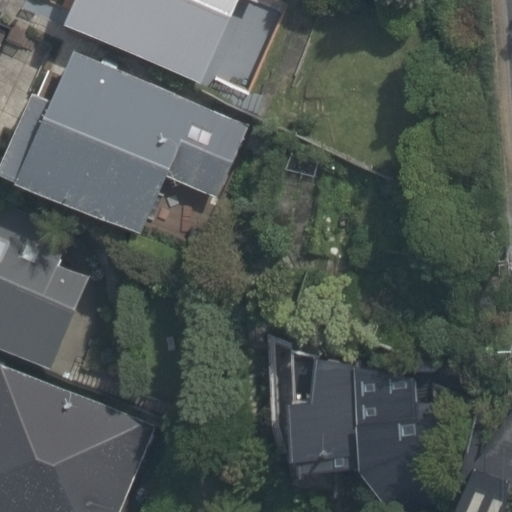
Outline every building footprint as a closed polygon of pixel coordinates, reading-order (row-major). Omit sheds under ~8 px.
[(94,0),(83,26),(221,87),(259,0),(94,0)] [(245,109),(80,33),(18,168),(144,227),(173,164),(211,181),(245,109)] [(50,61),(0,38),(0,121),(18,130),(50,61)] [(0,327),(60,353),(90,284),(0,245),(0,327)] [(376,346),(277,344),(275,478),(373,479),(376,346)] [(125,511),(163,416),(0,352),(0,511),(125,511)]
